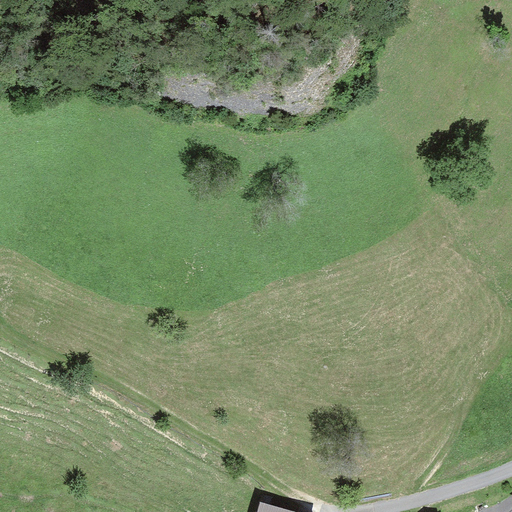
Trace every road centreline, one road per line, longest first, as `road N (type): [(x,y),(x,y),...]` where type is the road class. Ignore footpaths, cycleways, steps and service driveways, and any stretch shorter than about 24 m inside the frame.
road 1 (track): [(0,323),(303,498),(341,511)]
road 2 (track): [(358,511),(511,469)]
